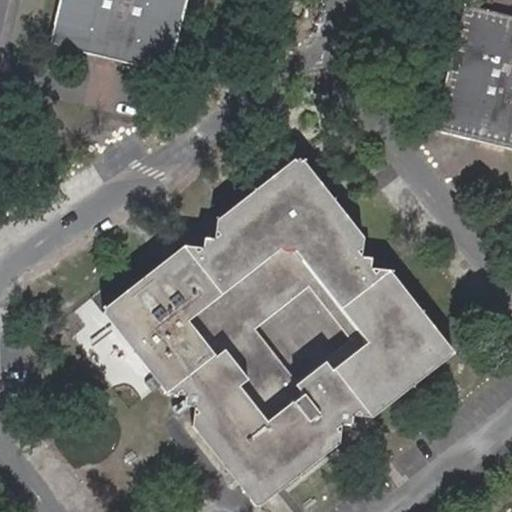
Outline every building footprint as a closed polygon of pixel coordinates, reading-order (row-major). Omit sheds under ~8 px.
[(63,0),(53,44),(170,74),(188,0),(63,0)] [(511,17),(466,7),(435,129),(511,148),(511,17)] [(293,163),(264,186),(269,193),(291,195),(302,196),(322,197),(326,195),(311,176),(302,166),(298,159),(293,163)] [(269,193),(264,186),(221,220),(219,231),(221,234),(214,240),(206,239),(203,248),(196,253),(193,249),(185,249),(106,312),(168,390),(179,392),(181,390),(186,396),(184,406),(193,405),(199,413),(195,416),(195,425),(237,479),(256,464),(259,469),(267,464),(284,485),(337,442),(339,433),(335,429),(342,424),(351,425),(353,414),(358,411),(360,414),(372,415),(452,352),(389,274),(378,273),(376,275),(371,269),(372,259),(364,259),(359,252),(361,250),(362,240),(326,195),(322,197),(302,196),(291,195),(269,193)] [(257,505),(284,485),(267,464),(259,469),(256,464),(237,479),(257,505)] [(0,508),(2,511),(10,511),(19,505),(0,480),(0,508)]
